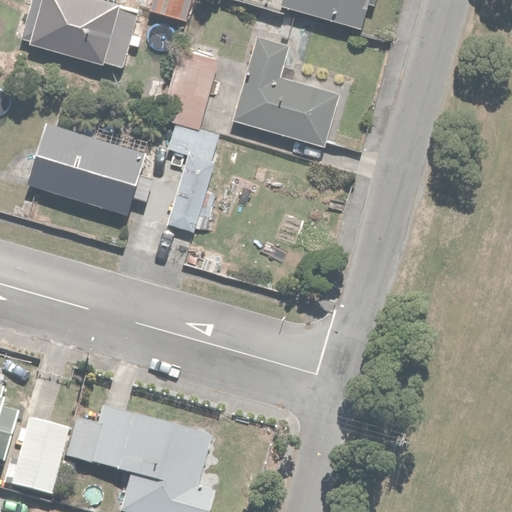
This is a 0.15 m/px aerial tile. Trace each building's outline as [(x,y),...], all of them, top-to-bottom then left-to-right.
[(134,0),(26,0),(18,37),(122,62),(137,0),(134,0)] [(148,0),(148,4),(186,15),(190,0),(148,0)] [(280,0),(361,20),(366,0),(280,0)] [(256,26),(233,114),(323,139),(338,82),(284,68),(292,36),(256,26)] [(198,125),(220,53),(176,40),(154,111),(198,125)] [(148,141),(41,113),(25,176),(131,204),(148,141)] [(194,227),(215,155),(187,146),(166,219),(194,227)] [(0,457),(0,458),(17,399),(2,395),(6,380),(0,378),(0,457)] [(74,415),(66,453),(129,466),(120,510),(131,511),(207,511),(213,487),(193,483),(205,426),(104,405),(101,421),(74,415)] [(68,421),(26,412),(10,482),(52,492),(68,421)]
